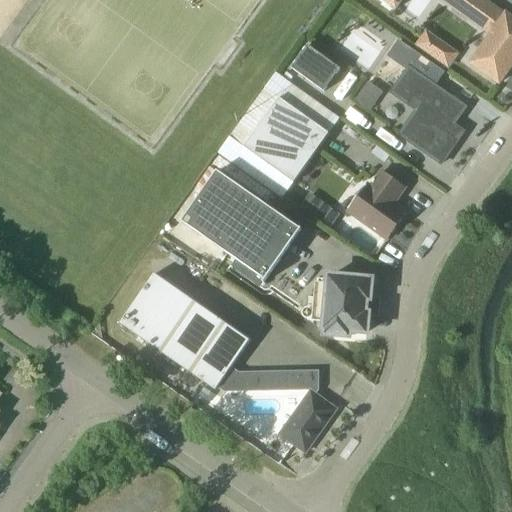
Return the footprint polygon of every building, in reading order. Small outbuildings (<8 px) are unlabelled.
[(381,0),(396,10),(403,0),(381,0)] [(482,0),(441,0),(492,36),(472,64),(500,84),(511,66),(511,19),(506,16),(482,0)] [(460,57),(426,33),(416,47),(450,71),(460,57)] [(324,93),(341,70),(308,47),(292,69),(324,93)] [(465,108),(409,69),(392,93),(409,105),(414,98),(422,104),(400,136),(442,165),(458,141),(448,133),(465,108)] [(369,81),(358,99),(373,108),(383,90),(369,81)] [(244,149),(294,184),(329,135),(279,99),(244,149)] [(264,284),(281,261),(281,260),(284,261),(288,255),(286,253),(302,231),(300,230),(217,173),(182,224),(264,281),(263,283),(264,284)] [(348,213),(387,241),(407,213),(394,204),(405,189),(382,173),(371,187),(368,185),(348,213)] [(155,275),(120,324),(216,391),(250,342),(155,275)] [(329,278),(328,286),(315,285),(312,321),(325,322),(324,330),(326,330),(326,336),(349,338),(350,333),(367,334),(369,314),(365,314),(366,301),(370,301),(371,281),(329,278)] [(228,391),(250,390),(249,374),(239,374),(228,391)] [(324,428),(336,411),(311,393),(280,436),(305,454),(318,437),(324,428)]
